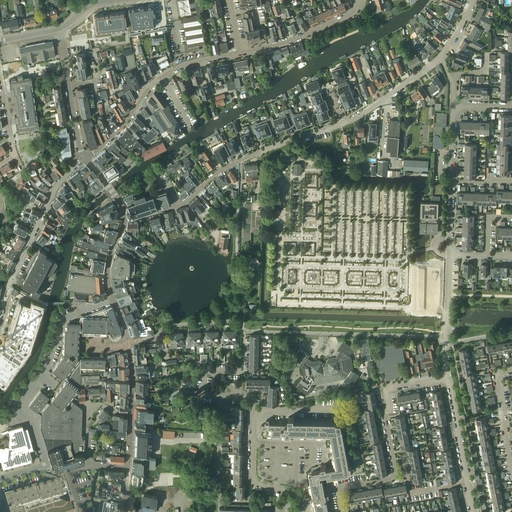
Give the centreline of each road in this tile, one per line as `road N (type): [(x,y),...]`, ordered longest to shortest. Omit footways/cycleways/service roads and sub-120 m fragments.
road 1 (residential): [(342,511),(338,488),(396,477),(385,389),(449,377)]
road 2 (residential): [(46,465),(17,404),(45,369),(63,319),(113,300)]
road 3 (residential): [(113,300),(130,351),(127,468)]
road 4 (residential): [(473,511),(449,377)]
road 5 (residential): [(239,54),(347,17),(360,0)]
road 6 (residential): [(87,157),(77,139),(60,29)]
road 7 (residential): [(302,511),(296,493),(252,476),(253,411)]
road 8 (residential): [(0,315),(48,197)]
road 9 (residential): [(449,377),(448,254)]
